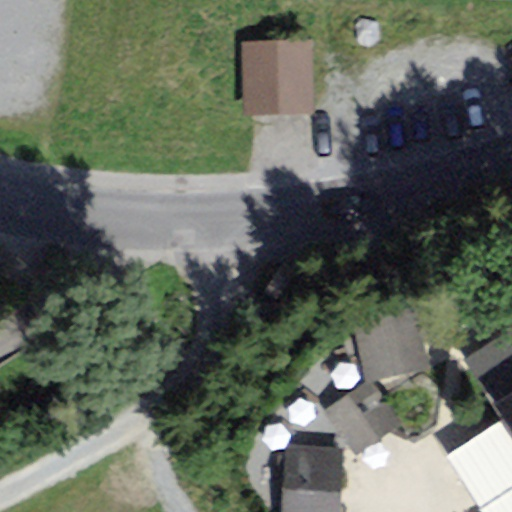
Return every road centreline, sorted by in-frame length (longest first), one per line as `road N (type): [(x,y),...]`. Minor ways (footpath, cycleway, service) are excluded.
road 1 (unclassified): [(511,158),(333,210),(223,225),(93,220),(0,201)]
road 2 (track): [(0,494),(156,392)]
road 3 (track): [(156,392),(223,225)]
